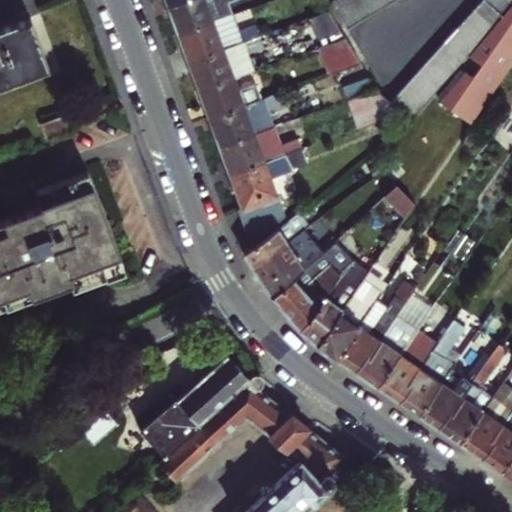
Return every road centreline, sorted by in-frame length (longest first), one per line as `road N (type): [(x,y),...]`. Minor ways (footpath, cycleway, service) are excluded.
road 1 (secondary): [(117,0),(204,241),(240,304),(321,385),(505,511)]
road 2 (unknown): [(0,189),(85,160),(159,116)]
